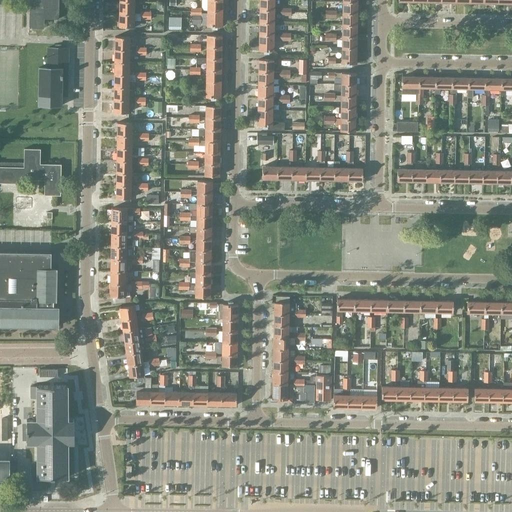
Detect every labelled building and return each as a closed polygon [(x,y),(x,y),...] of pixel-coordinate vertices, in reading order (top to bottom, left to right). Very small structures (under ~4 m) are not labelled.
[(58,0),(29,0),(29,9),(29,27),(43,28),(44,18),(58,18),(58,0)] [(222,10),(222,0),(207,0),(207,10),(222,10)] [(274,10),(274,0),(259,0),(259,10),(274,10)] [(134,14),(134,1),(119,1),(119,14),(134,14)] [(357,13),(357,1),(342,1),(342,13),(357,13)] [(222,26),(222,10),(207,10),(207,26),(212,26),(212,28),(217,28),(217,26),(222,26)] [(274,23),(274,10),(259,10),(259,22),(274,23)] [(134,14),(119,14),(119,26),(134,27),(134,21),(140,21),(140,19),(145,19),(145,12),(140,12),(140,14),(134,14)] [(357,25),(357,13),(342,13),(342,24),(357,25)] [(169,16),(168,28),(180,29),(181,17),(169,16)] [(273,35),(274,23),(259,22),(258,35),(273,35)] [(357,36),(357,25),(342,24),(342,36),(357,36)] [(221,47),(222,35),(200,34),(199,41),(206,41),(206,46),(221,47)] [(273,50),(273,35),(258,35),(258,50),(263,50),(263,53),(268,53),(268,50),(273,50)] [(129,49),(129,37),(114,36),(114,49),(129,49)] [(356,48),(357,36),(342,36),(341,48),(356,48)] [(221,58),(221,47),(206,46),(206,58),(221,58)] [(39,67),(38,104),(61,105),(61,104),(60,104),(61,96),(62,96),(62,95),(67,96),(68,48),(47,47),(47,67),(39,67)] [(114,49),(114,62),(129,62),(129,56),(135,56),(135,54),(141,54),(141,47),(135,47),(135,49),(129,49),(114,49)] [(356,63),(356,48),(341,48),(341,63),(346,63),(346,66),(351,66),(351,63),(356,63)] [(206,58),(196,57),(196,63),(206,63),(206,70),(221,70),(221,58),(206,58)] [(173,58),(172,69),(186,70),(186,62),(180,62),(180,59),(173,58)] [(273,63),(273,59),(258,59),(258,72),(273,72),(273,68),(276,68),(277,67),(277,64),(276,63),(273,63)] [(135,62),(129,62),(114,62),(114,74),(129,74),(129,69),(135,69),(135,62)] [(221,81),(221,70),(206,70),(206,81),(221,81)] [(114,74),(114,87),(128,87),(129,82),(135,82),(135,79),(140,79),(140,72),(135,72),(135,75),(129,75),(129,74),(114,74)] [(272,85),(273,72),(258,72),(258,84),(272,85)] [(356,85),(356,73),(341,72),(341,73),(335,73),(335,72),(328,72),(328,77),(335,77),(335,78),(341,78),(341,84),(356,85)] [(418,87),(418,76),(402,76),(401,93),(416,93),(418,93),(418,87)] [(435,87),(435,77),(418,76),(418,87),(434,87),(435,87)] [(451,88),(451,77),(435,77),(435,87),(434,87),(434,94),(439,94),(439,88),(450,88),(451,88)] [(468,88),(468,77),(451,77),(451,88),(450,88),(450,94),(456,94),(456,88),(467,88),(468,88)] [(484,88),(484,78),(468,77),(468,88),(467,88),(467,98),(472,98),(472,88),(484,88)] [(501,89),(501,78),(484,78),(484,88),(484,94),(481,94),(481,100),(489,100),(489,88),(500,89),(501,89)] [(511,78),(501,78),(501,89),(500,89),(500,95),(505,96),(505,89),(511,88),(511,78)] [(221,97),(221,81),(206,81),(206,89),(200,89),(199,91),(192,91),(192,96),(199,97),(199,99),(205,99),(205,97),(211,97),(211,99),(216,99),(216,97),(221,97)] [(272,97),(272,85),(258,84),(257,97),(272,97)] [(355,96),(356,85),(341,84),(334,84),(334,90),(341,90),(341,96),(355,96)] [(128,99),(128,87),(114,87),(113,99),(128,100),(128,99)] [(341,96),(334,96),(334,100),(340,101),(340,107),(355,108),(355,96),(341,96)] [(113,99),(113,112),(128,112),(128,108),(135,108),(135,104),(140,104),(140,97),(135,97),(134,100),(128,99),(128,100),(113,99)] [(272,110),(272,97),(257,97),(257,109),(272,110)] [(198,105),(198,110),(205,110),(205,117),(220,118),(220,106),(205,105),(205,106),(198,105)] [(355,119),(355,108),(340,107),(340,118),(340,119),(355,119)] [(272,121),(272,110),(257,109),(257,125),(262,125),(262,127),(267,127),(267,129),(284,130),(284,122),(276,122),(276,121),(272,121)] [(220,129),(220,118),(205,117),(205,129),(220,129)] [(334,118),(334,123),(334,125),(340,125),(340,131),(355,131),(355,119),(340,119),(340,118),(334,118)] [(132,135),(132,123),(132,122),(117,122),(117,135),(132,135)] [(198,129),(198,136),(205,136),(205,138),(205,140),(220,141),(220,129),(205,129),(198,129)] [(131,148),(132,135),(117,135),(117,148),(131,148)] [(273,144),(273,142),(273,136),(257,135),(257,144),(273,144)] [(193,138),(193,145),(199,145),(205,146),(205,152),(219,152),(220,141),(205,140),(205,138),(199,138),(193,138)] [(44,195),(53,195),(60,195),(61,164),(40,163),(40,149),(24,148),(24,162),(0,161),(0,182),(18,183),(19,179),(44,180),(44,195)] [(138,148),(131,148),(117,148),(116,160),(131,160),(131,155),(137,155),(138,148)] [(197,152),(197,157),(204,157),(204,163),(219,164),(219,152),(205,152),(197,152)] [(131,173),(131,160),(116,160),(116,173),(131,173)] [(262,166),(262,178),(276,178),(276,166),(267,166),(267,160),(262,160),(262,166)] [(319,167),(319,179),(333,180),(333,167),(324,167),(324,161),(319,161),(318,167),(319,167)] [(333,167),(333,180),(347,180),(347,168),(339,167),(339,161),(333,161),(333,167)] [(347,162),(347,168),(347,180),(362,180),(362,168),(353,168),(353,162),(352,162),(347,162)] [(397,168),(397,181),(411,181),(412,169),(412,163),(407,162),(406,168),(397,168)] [(204,163),(204,168),(204,175),(219,176),(219,164),(204,163)] [(454,169),(454,182),(468,182),(469,170),(469,164),(464,164),(464,170),(454,169)] [(290,179),(290,166),(276,166),(276,178),(290,179)] [(305,179),(305,167),(290,166),(290,179),(305,179)] [(319,167),(318,167),(305,167),(305,179),(319,179),(319,167)] [(426,169),(412,169),(411,181),(425,181),(426,169)] [(440,182),(440,169),(426,169),(425,181),(440,182)] [(454,182),(454,169),(440,169),(440,182),(454,182)] [(475,170),(469,170),(468,182),(482,183),(483,170),(475,170)] [(497,170),(483,170),(482,183),(497,183),(497,170)] [(511,183),(511,171),(497,170),(497,183),(511,183)] [(131,185),(131,173),(116,173),(116,185),(131,185)] [(212,193),(212,181),(197,180),(197,192),(212,193)] [(116,185),(116,198),(130,198),(130,192),(137,192),(137,190),(142,190),(142,183),(137,183),(137,186),(131,185),(116,185)] [(212,204),(212,193),(197,192),(197,204),(189,203),(189,204),(212,204)] [(146,203),(158,204),(158,195),(146,195),(146,203)] [(211,216),(212,204),(189,204),(188,209),(190,209),(190,213),(190,215),(211,216)] [(139,208),(126,208),(111,208),(111,221),(126,221),(126,215),(132,215),(132,214),(139,214),(139,208)] [(190,215),(190,213),(185,213),(185,220),(190,220),(196,220),(196,227),(211,227),(211,216),(190,215)] [(126,233),(126,221),(111,221),(111,233),(126,233)] [(189,226),(189,233),(196,233),(196,238),(211,239),(211,227),(196,227),(189,226)] [(111,233),(111,246),(126,246),(132,246),(132,238),(137,238),(137,231),(132,231),(132,234),(126,233),(111,233)] [(211,250),(211,239),(196,238),(196,250),(211,250)] [(125,258),(126,246),(111,246),(110,258),(125,258)] [(0,325),(57,326),(58,307),(53,307),(53,299),(55,299),(55,268),(51,268),(51,252),(0,250),(0,325)] [(210,262),(211,250),(196,250),(189,250),(189,259),(189,261),(195,262),(210,262)] [(125,271),(125,258),(110,258),(110,270),(125,271)] [(210,273),(210,262),(195,262),(195,273),(210,273)] [(110,270),(110,283),(125,283),(125,277),(131,278),(131,271),(125,271),(110,270)] [(210,273),(195,273),(190,273),(190,278),(195,278),(195,284),(195,285),(210,285),(210,273)] [(136,288),(136,281),(131,281),(131,284),(125,283),(110,283),(110,296),(125,296),(125,291),(131,291),(131,288),(136,288)] [(184,282),(184,289),(195,290),(195,296),(210,297),(210,285),(195,285),(195,284),(189,284),(189,282),(184,282)] [(101,297),(109,297),(109,287),(101,287),(101,297)] [(353,310),(353,299),(337,299),(336,310),(336,316),(336,323),(342,323),(342,316),(341,316),(341,310),(353,310)] [(369,310),(370,299),(353,299),(353,310),(369,310)] [(386,310),(386,300),(370,299),(369,310),(386,310)] [(402,311),(403,300),(386,300),(386,310),(402,311)] [(419,311),(419,300),(403,300),(402,311),(419,311)] [(436,311),(436,301),(419,300),(419,311),(419,319),(424,319),(424,311),(436,311)] [(237,319),(238,304),(233,304),(233,301),(228,301),(228,304),(222,303),(222,319),(237,319)] [(436,301),(436,311),(452,312),(453,301),(436,301)] [(484,312),(484,301),(467,301),(467,312),(484,312)] [(500,313),(500,302),(484,301),(484,312),(500,313)] [(511,312),(511,301),(500,302),(500,313),(511,312)] [(295,303),(289,303),(289,302),(274,302),(273,314),(288,314),(288,315),(294,315),(294,317),(300,317),(300,310),(295,310),(295,303)] [(331,304),(320,303),(320,315),(331,315),(331,304)] [(121,318),(136,316),(134,304),(119,306),(121,318)] [(143,320),(148,319),(147,312),(142,313),(142,315),(136,316),(121,318),(122,330),(137,328),(137,327),(136,321),(143,320)] [(288,315),(288,314),(273,314),(273,325),(288,326),(288,315)] [(237,331),(237,319),(222,319),(222,324),(221,331),(237,331)] [(288,332),(288,326),(273,325),(273,337),(288,337),(294,338),(294,340),(299,340),(299,333),(294,333),(294,332),(288,332)] [(137,328),(122,330),(124,341),(145,338),(145,336),(144,335),(146,335),(145,326),(137,327),(137,328)] [(236,343),(237,331),(221,331),(221,342),(236,343)] [(145,338),(124,341),(126,353),(147,350),(147,349),(146,343),(151,342),(150,335),(145,336),(145,338)] [(288,344),(288,337),(273,337),(273,349),(288,349),(294,349),(294,344),(288,344)] [(236,354),(236,343),(221,342),(221,347),(221,354),(236,354)] [(147,350),(126,353),(127,364),(142,362),(148,361),(148,359),(147,355),(149,355),(148,349),(147,349),(147,350)] [(288,349),(273,349),(272,360),(287,360),(288,349)] [(235,366),(236,354),(221,354),(220,365),(235,366)] [(287,367),(287,360),(272,360),(272,372),(287,372),(293,372),(293,367),(287,367)] [(144,374),(143,366),(149,365),(148,361),(142,362),(127,364),(129,376),(144,374)] [(287,372),(272,372),(272,383),(287,384),(287,372)] [(330,400),(330,375),(315,375),(315,384),(315,400),(330,400)] [(426,381),(427,376),(419,375),(419,381),(417,380),(417,387),(410,387),(410,399),(424,399),(424,387),(424,381),(426,381)] [(150,403),(150,391),(151,377),(145,377),(144,387),(136,387),(136,390),(136,403),(150,403)] [(298,379),(298,386),(303,386),(303,389),(309,389),(309,384),(304,384),(304,379),(298,379)] [(178,391),(178,404),(192,404),(193,392),(193,385),(195,386),(195,380),(188,380),(188,385),(188,391),(178,391)] [(370,389),(370,395),(362,395),(361,407),(376,407),(376,395),(376,389),(376,382),(371,382),(371,389),(370,389)] [(511,400),(511,382),(511,383),(502,383),(502,388),(502,401),(511,400)] [(292,384),(287,384),(272,383),(272,399),(277,399),(277,402),(291,402),(292,384)] [(74,431),(74,419),(67,419),(67,385),(30,386),(30,398),(36,398),(36,419),(26,420),(26,443),(36,443),(37,465),(31,465),(31,477),(68,477),(67,443),(74,443),(74,431)] [(395,399),(396,386),(381,386),(381,398),(395,399)] [(410,399),(410,387),(396,386),(395,399),(410,399)] [(172,391),(172,387),(164,387),(164,391),(164,403),(178,404),(178,391),(172,391)] [(438,399),(438,387),(424,387),(424,399),(438,399)] [(453,400),(453,387),(438,387),(438,399),(453,400)] [(467,400),(467,388),(453,387),(453,400),(467,400)] [(488,400),(488,388),(474,388),(473,400),(488,400)] [(502,388),(488,388),(488,400),(502,401),(502,388)] [(164,403),(164,391),(150,391),(150,403),(164,403)] [(207,392),(193,392),(192,404),(207,404),(207,392)] [(221,405),(221,392),(207,392),(207,404),(221,405)] [(221,392),(221,405),(235,405),(236,392),(221,392)] [(347,407),(347,394),(333,394),(333,406),(347,407)] [(361,407),(362,395),(347,394),(347,407),(361,407)]
